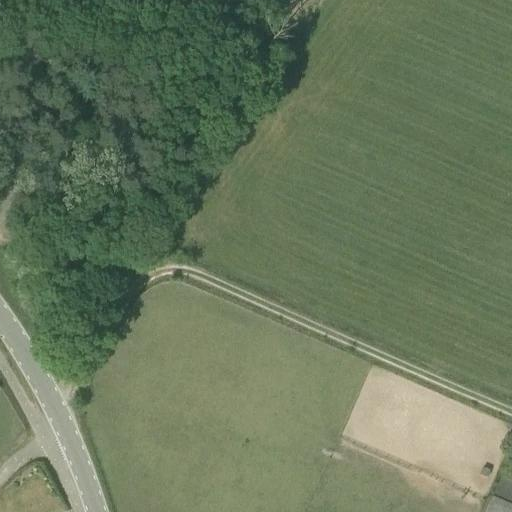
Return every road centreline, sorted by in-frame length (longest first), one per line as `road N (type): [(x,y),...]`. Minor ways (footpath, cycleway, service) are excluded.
road 1 (unknown): [(0,231),(135,264)]
road 2 (tertiary): [(67,436),(0,317)]
